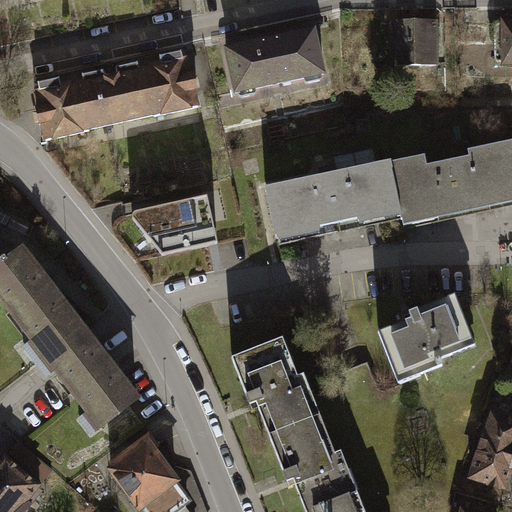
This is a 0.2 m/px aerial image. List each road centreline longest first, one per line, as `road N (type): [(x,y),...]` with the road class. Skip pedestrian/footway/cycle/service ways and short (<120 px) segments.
road 1 (residential): [(511,250),(300,270),(206,294),(151,320)]
road 2 (residential): [(0,77),(276,0)]
road 3 (residential): [(151,320),(28,163),(0,139)]
road 4 (residential): [(235,511),(151,320)]
road 5 (residential): [(151,320),(23,401),(0,426)]
